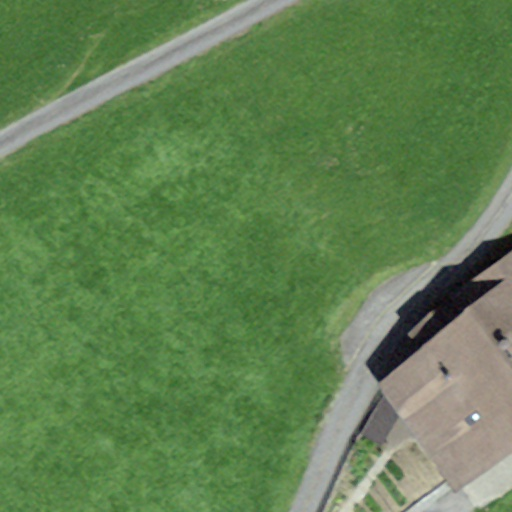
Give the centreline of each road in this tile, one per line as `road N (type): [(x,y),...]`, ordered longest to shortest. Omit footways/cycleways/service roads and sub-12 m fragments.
road 1 (unclassified): [(511,197),(392,338),(307,511)]
road 2 (unclassified): [(264,0),(0,143)]
